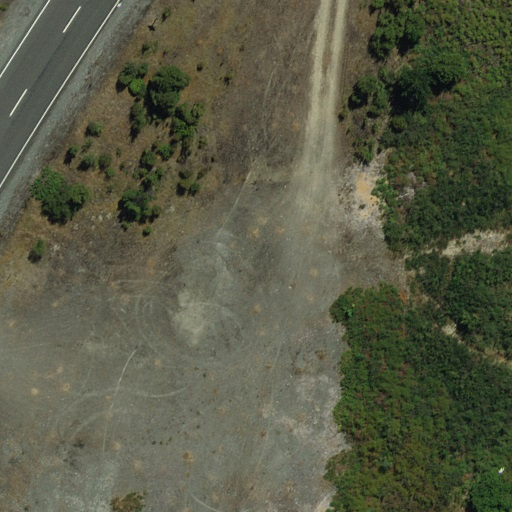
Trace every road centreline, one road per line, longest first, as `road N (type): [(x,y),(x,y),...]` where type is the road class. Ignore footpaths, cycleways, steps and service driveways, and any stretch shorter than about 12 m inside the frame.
road 1 (track): [(342,0),(325,179),(211,511)]
road 2 (track): [(172,511),(0,406)]
